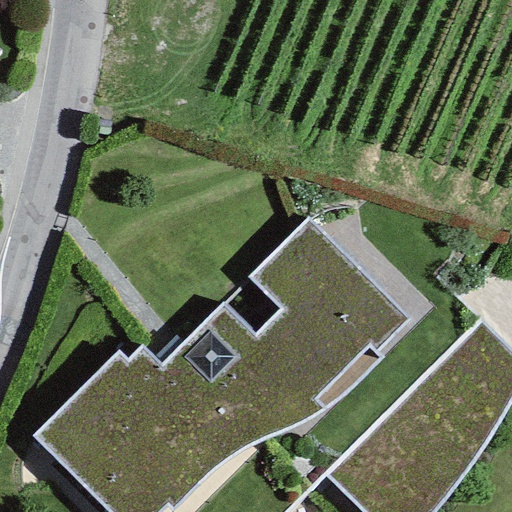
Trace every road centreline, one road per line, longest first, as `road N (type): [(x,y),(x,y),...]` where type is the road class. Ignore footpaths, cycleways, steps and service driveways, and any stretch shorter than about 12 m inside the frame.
road 1 (residential): [(73,0),(47,193),(0,319)]
road 2 (track): [(70,29),(170,34),(210,19),(225,0)]
